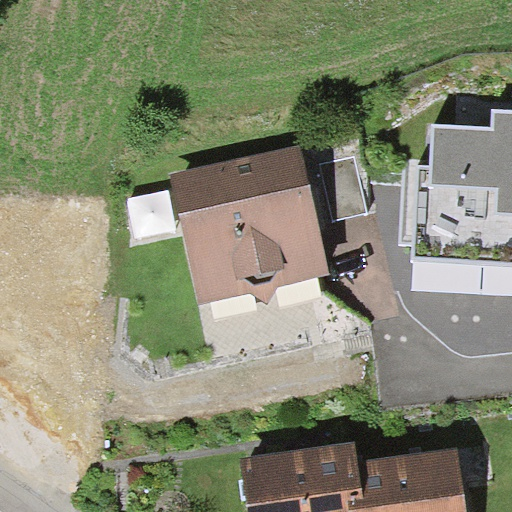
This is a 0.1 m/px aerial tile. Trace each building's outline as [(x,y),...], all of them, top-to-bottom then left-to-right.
[(511,117),(497,117),(497,131),(440,128),(438,171),(406,169),(403,242),(418,243),(417,261),(423,261),(422,288),(505,291),(505,277),(511,277),(511,117)] [(199,306),(331,280),(306,152),(174,179),(199,306)] [(0,321),(67,319),(65,240),(102,239),(100,191),(0,193),(0,321)] [(362,511),(356,467),(354,448),(244,463),(250,511),(362,511)] [(471,511),(463,453),(356,467),(362,511),(471,511)]
